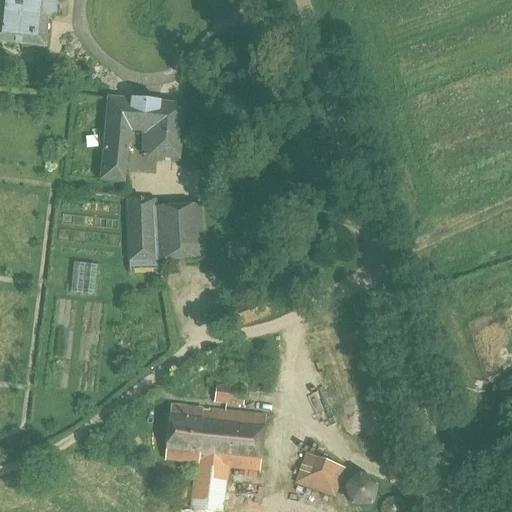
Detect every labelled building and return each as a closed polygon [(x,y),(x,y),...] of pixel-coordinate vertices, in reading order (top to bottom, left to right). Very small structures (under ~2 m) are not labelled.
[(0,0),(0,44),(45,48),(48,18),(50,19),(54,15),(55,0),(0,0)] [(100,180),(126,183),(130,132),(144,133),(142,155),(147,156),(147,157),(180,160),(185,105),(107,98),(100,180)] [(126,200),(129,262),(204,259),(202,205),(156,208),(155,199),(126,200)] [(223,246),(230,262),(252,252),(245,237),(223,246)] [(234,306),(242,328),(278,314),(270,294),(234,306)] [(318,334),(340,411),(347,409),(358,451),(395,441),(361,320),(343,324),(344,327),(318,334)] [(93,341),(92,368),(106,369),(106,341),(93,341)] [(213,404),(244,407),(246,388),(216,385),(213,404)] [(180,511),(224,511),(225,504),(239,505),(243,471),(229,469),(229,467),(259,470),(265,416),(209,410),(209,411),(204,410),(204,409),(171,406),(165,460),(195,463),(190,509),(181,508),(180,511)] [(295,484),(335,499),(347,469),(305,453),(295,484)] [(343,489),(351,508),(370,506),(377,488),(360,476),(343,489)]
